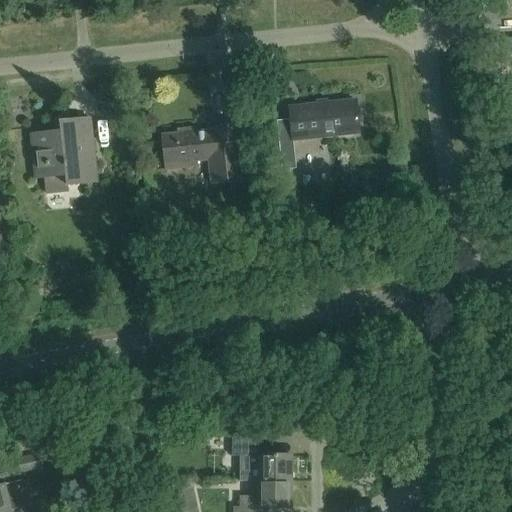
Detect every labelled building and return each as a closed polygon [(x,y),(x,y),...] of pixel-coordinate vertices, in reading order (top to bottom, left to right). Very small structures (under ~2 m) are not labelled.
[(355,102),(289,109),(290,120),(277,122),(282,171),(296,169),(293,141),(359,134),(355,102)] [(36,177),(65,174),(66,186),(97,183),(90,119),(59,122),(60,133),(32,135),(36,177)] [(177,133),(161,135),(165,171),(197,168),(197,162),(208,161),(210,185),(244,182),(241,157),(242,157),(239,127),(238,127),(238,124),(213,126),(213,130),(194,132),(193,128),(176,130),(177,133)] [(17,460),(19,473),(44,468),(42,455),(17,460)] [(260,481),(291,481),(291,455),(239,456),(239,467),(260,468),(260,481)] [(0,511),(11,510),(7,496),(28,491),(24,480),(0,485),(0,511)] [(291,481),(260,481),(260,495),(240,495),(240,507),(233,507),(233,511),(262,511),(262,507),(291,507),(291,481)]
